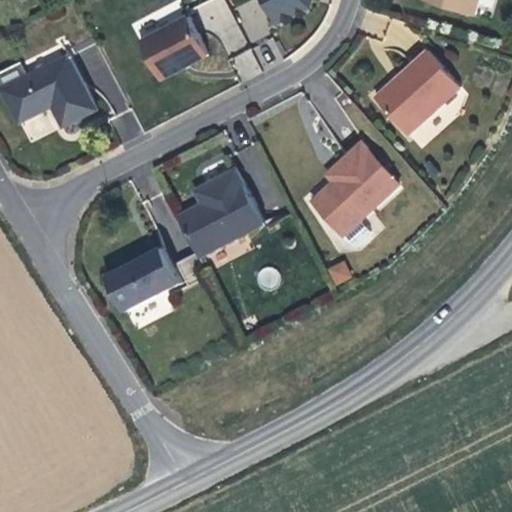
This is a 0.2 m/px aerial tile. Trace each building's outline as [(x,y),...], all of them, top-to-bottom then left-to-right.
[(265,0),(279,26),(313,9),(314,4),(313,1),(313,0),(265,0)] [(424,0),(476,16),(481,0),(424,0)] [(191,17),(142,43),(163,81),(197,63),(211,56),(191,17)] [(253,50),(233,54),(239,80),(258,75),(253,50)] [(463,88),(430,50),(409,69),(402,76),(403,77),(397,84),(395,82),(377,98),(410,135),(463,88)] [(21,124),(48,110),(46,107),(52,104),(54,107),(59,118),(65,128),(99,111),(71,56),(3,90),(21,124)] [(401,185),(364,144),(347,159),(343,163),(344,164),(342,167),(342,170),(342,174),(343,175),(336,182),(314,201),(344,236),(401,185)] [(344,164),(343,163),(329,175),(336,182),(343,175),(342,174),(342,170),(342,167),(344,164)] [(205,204),(180,217),(198,252),(200,257),(265,224),(238,171),(222,179),(212,184),(220,201),(212,204),(211,201),(205,204)] [(220,201),(212,184),(198,191),(205,204),(211,201),(212,204),(220,201)] [(182,284),(164,248),(147,256),(108,276),(126,312),(182,284)] [(210,275),(200,257),(198,252),(176,264),(188,287),(210,275)] [(343,259),(326,269),(335,285),(352,276),(343,259)]
